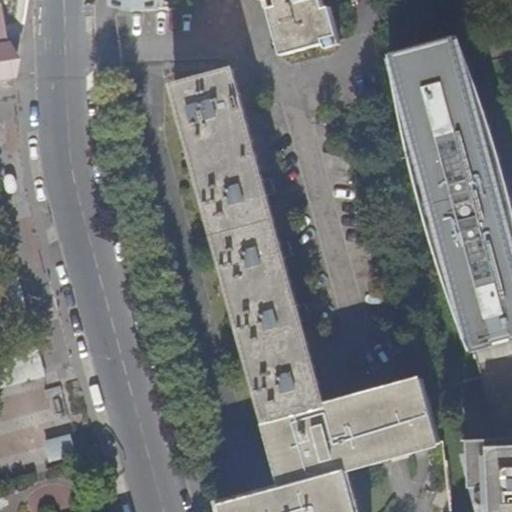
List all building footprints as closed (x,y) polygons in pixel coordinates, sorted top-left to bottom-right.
[(0,0),(0,89),(17,87),(8,33),(1,0),(0,0)] [(113,0),(113,4),(113,7),(132,10),(170,9),(171,3),(164,3),(164,0),(113,0)] [(267,0),(283,57),(341,41),(332,8),(326,9),(323,0),(267,0)] [(405,86),(474,352),(511,343),(511,234),(508,218),(499,184),(468,65),(462,43),(398,58),(405,86)] [(176,86),(267,421),(267,422),(326,407),(234,70),(210,77),(176,86)] [(6,231),(0,232),(0,264),(14,261),(6,231)] [(17,273),(0,278),(0,310),(26,303),(17,273)] [(28,310),(0,317),(0,349),(36,339),(28,310)] [(38,346),(0,356),(0,388),(46,376),(38,346)] [(223,511),(361,511),(349,470),(442,445),(425,380),(326,407),(267,422),(276,455),(279,464),(285,486),(275,489),(222,504),(223,511)] [(480,511),(511,511),(511,454),(463,457),(480,511)] [(423,483),(437,482),(436,462),(421,464),(423,483)]
